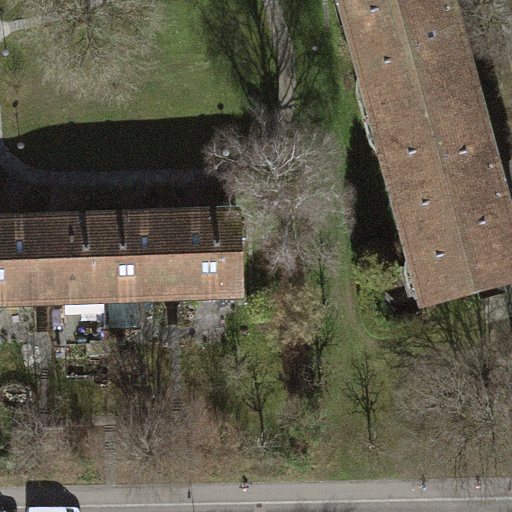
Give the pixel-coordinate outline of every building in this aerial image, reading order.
[(345,0),(376,115),(473,89),(448,0),(345,0)] [(511,234),(473,89),(376,115),(427,303),(511,280),(511,234)] [(238,216),(172,218),(174,295),(240,293),(238,216)] [(107,297),(174,295),(172,218),(105,221),(107,297)] [(105,221),(40,223),(40,300),(107,297),(105,221)] [(0,300),(40,300),(40,223),(0,223),(0,300)]
